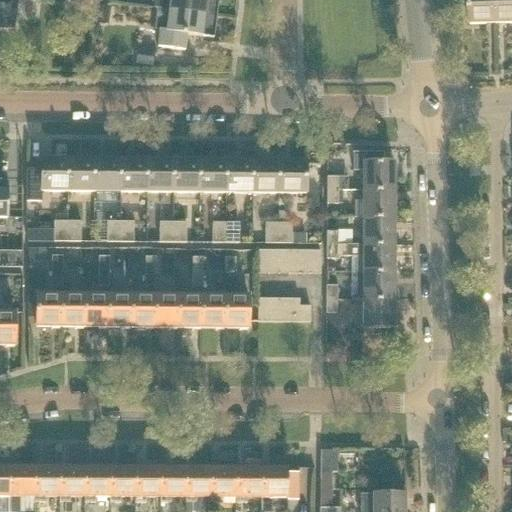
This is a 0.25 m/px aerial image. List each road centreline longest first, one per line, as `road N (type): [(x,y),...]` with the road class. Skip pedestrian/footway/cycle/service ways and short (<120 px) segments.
road 1 (residential): [(0,408),(77,399),(443,404)]
road 2 (tertiary): [(443,404),(436,145),(428,107)]
road 3 (unclassified): [(0,102),(285,106)]
road 4 (unclassified): [(285,106),(428,107)]
